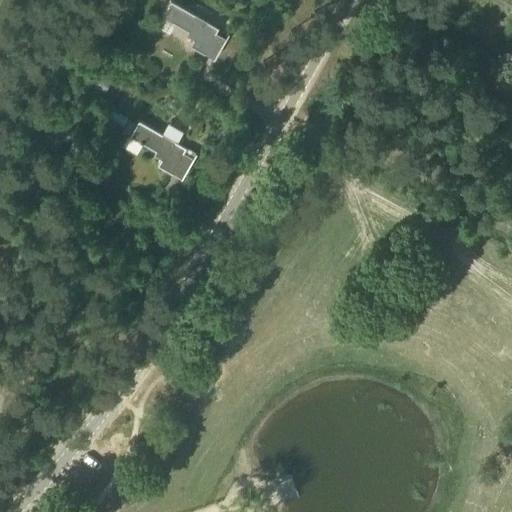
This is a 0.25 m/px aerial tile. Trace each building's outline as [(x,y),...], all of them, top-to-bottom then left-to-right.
[(170,0),(168,0),(160,15),(194,34),(188,44),(213,58),(227,32),(229,28),(218,22),(216,26),(170,0)] [(87,72),(80,85),(93,92),(100,80),(87,72)] [(138,119),(128,134),(154,149),(148,159),(180,178),(195,153),(138,119)] [(119,134),(113,144),(128,153),(134,142),(119,134)] [(75,139),(67,154),(78,158),(86,144),(75,139)] [(511,143),(511,144),(499,154),(506,162),(511,157),(511,143)] [(158,435),(144,437),(147,455),(161,453),(158,435)]
